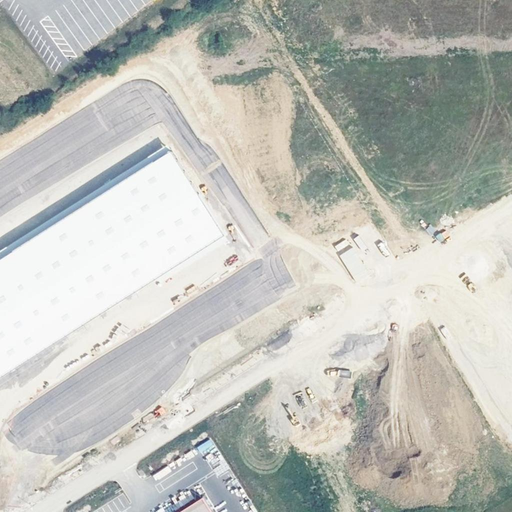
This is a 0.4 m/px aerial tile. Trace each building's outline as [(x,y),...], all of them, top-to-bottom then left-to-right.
[(511,0),(490,0),(511,34),(511,50),(497,61),(511,84),(511,0)] [(0,375),(223,233),(170,151),(0,259),(0,375)] [(448,366),(368,417),(402,469),(481,418),(448,366)] [(312,437),(262,469),(286,506),(364,456),(329,402),(301,420),(312,437)] [(201,455),(216,448),(212,439),(197,446),(201,455)] [(213,511),(204,497),(179,511),(213,511)]
